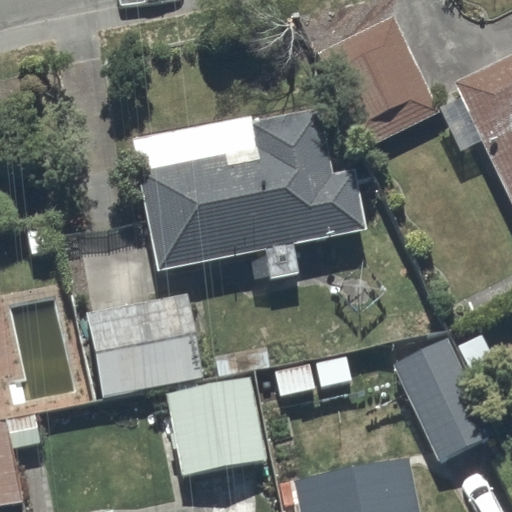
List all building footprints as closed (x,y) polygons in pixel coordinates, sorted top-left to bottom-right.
[(439,122),(393,25),(313,60),(361,159),(439,122)] [(511,65),(451,94),(459,111),(440,120),(461,164),(481,154),(511,219),(511,65)] [(332,184),(320,120),(254,132),(253,127),(129,149),(153,283),(263,263),(268,289),(299,284),(294,257),(366,244),(354,179),(332,184)] [(202,388),(187,304),(83,323),(99,406),(202,388)] [(492,446),(446,346),(391,371),(437,471),(492,446)] [(266,470),(251,385),(163,400),(178,485),(266,470)] [(36,421),(0,427),(0,511),(21,511),(11,456),(41,451),(36,421)] [(416,511),(408,470),(289,494),(292,511),(416,511)]
